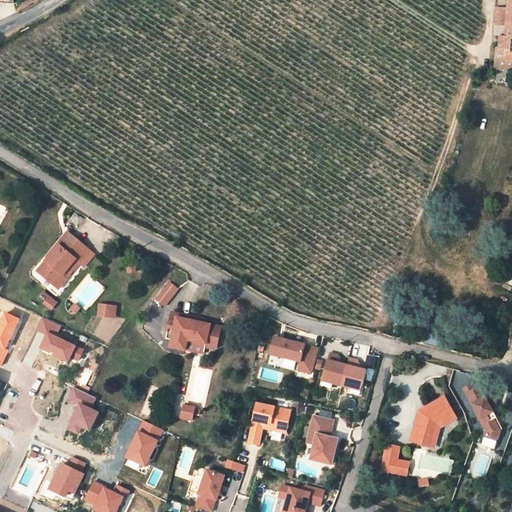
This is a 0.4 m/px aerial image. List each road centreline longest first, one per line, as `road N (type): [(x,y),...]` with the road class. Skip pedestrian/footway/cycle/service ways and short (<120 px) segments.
road 1 (residential): [(0,150),(99,215),(286,317),(393,344)]
road 2 (residential): [(393,344),(337,511)]
